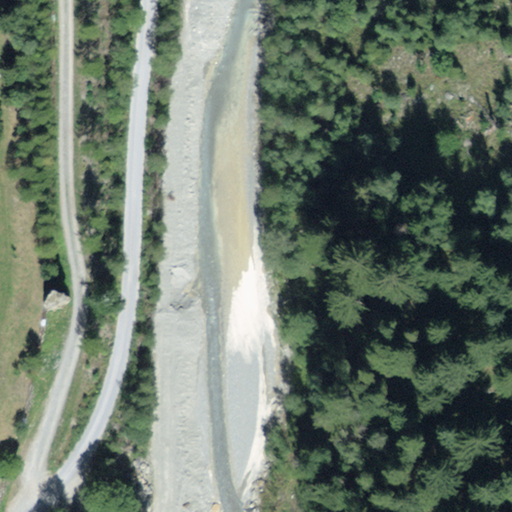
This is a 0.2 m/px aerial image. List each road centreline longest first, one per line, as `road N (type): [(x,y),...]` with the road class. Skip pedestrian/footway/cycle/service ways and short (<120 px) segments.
road 1 (track): [(148,0),(126,314),(104,407),(63,475),(26,511)]
road 2 (track): [(60,0),(61,182),(77,309),(23,511)]
road 3 (tertiary): [(0,223),(0,101)]
